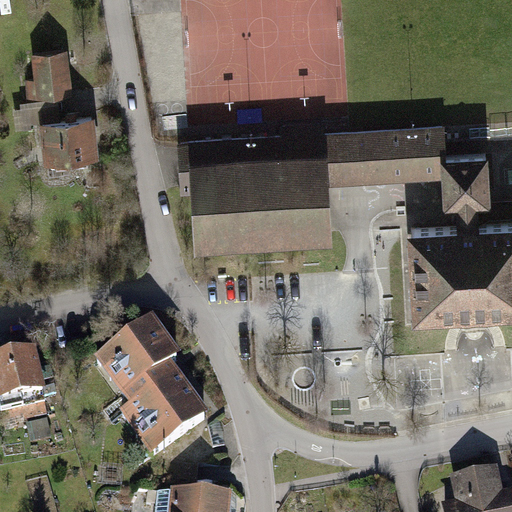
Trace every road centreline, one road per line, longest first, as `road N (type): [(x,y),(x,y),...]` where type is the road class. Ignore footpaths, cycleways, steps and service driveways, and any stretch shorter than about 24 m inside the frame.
road 1 (residential): [(188,290),(142,157),(118,0)]
road 2 (residential): [(242,406),(280,434),(362,453),(511,427)]
road 3 (residential): [(188,290),(0,320)]
road 4 (residential): [(242,406),(188,290)]
